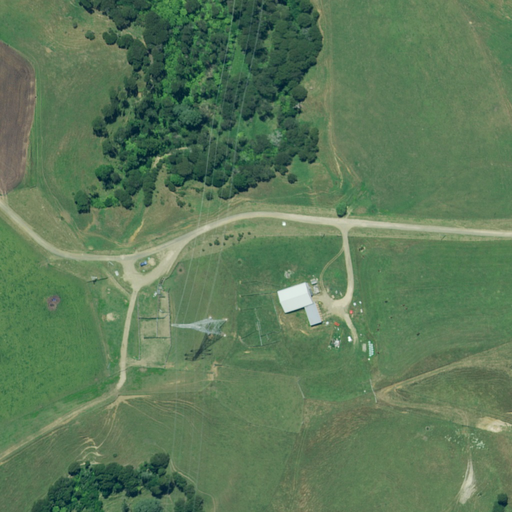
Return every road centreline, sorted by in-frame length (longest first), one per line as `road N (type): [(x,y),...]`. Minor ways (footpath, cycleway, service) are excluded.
road 1 (unclassified): [(511,228),(253,215),(133,258)]
road 2 (track): [(133,258),(63,253),(0,203)]
